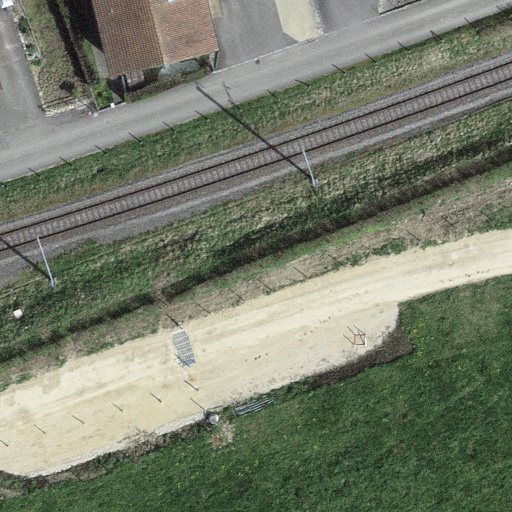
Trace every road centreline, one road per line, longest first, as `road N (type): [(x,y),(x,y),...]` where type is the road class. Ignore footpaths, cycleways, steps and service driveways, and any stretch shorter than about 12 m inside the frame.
road 1 (track): [(0,404),(241,314),(511,246)]
road 2 (residential): [(0,170),(463,0)]
